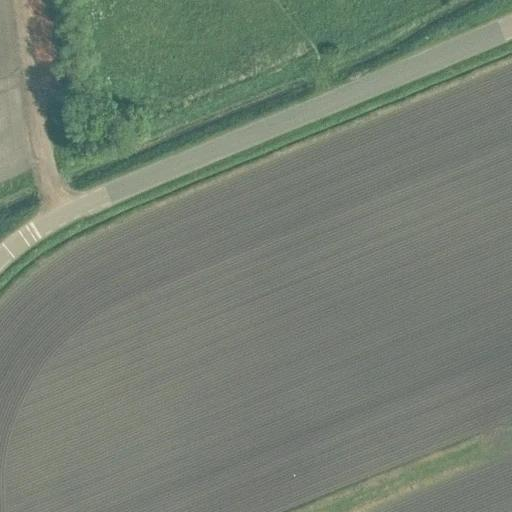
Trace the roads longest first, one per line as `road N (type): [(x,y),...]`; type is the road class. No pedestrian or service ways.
road 1 (unclassified): [(0,255),(57,214),(511,24)]
road 2 (track): [(57,214),(20,0)]
